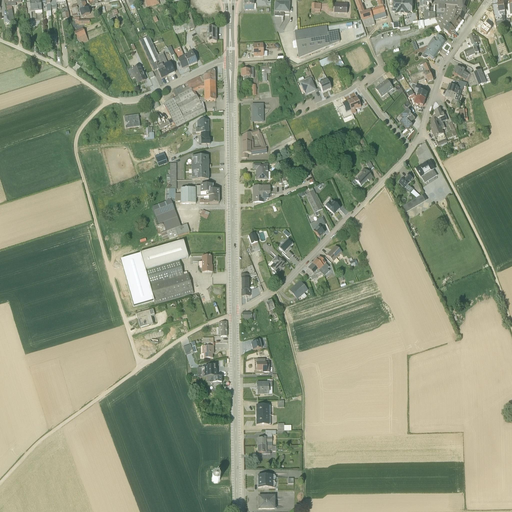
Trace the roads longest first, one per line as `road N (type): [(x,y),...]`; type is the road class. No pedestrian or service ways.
road 1 (unclassified): [(0,41),(117,101),(229,63)]
road 2 (primary): [(233,311),(229,63)]
road 3 (residential): [(410,151),(301,267),(233,311)]
road 4 (track): [(121,309),(74,147),(107,97)]
road 5 (unclassified): [(423,131),(484,252),(511,329)]
road 6 (primary): [(236,511),(233,317)]
road 7 (unclassified): [(0,481),(34,445),(140,367)]
road 8 (residential): [(423,131),(439,77),(489,0)]
